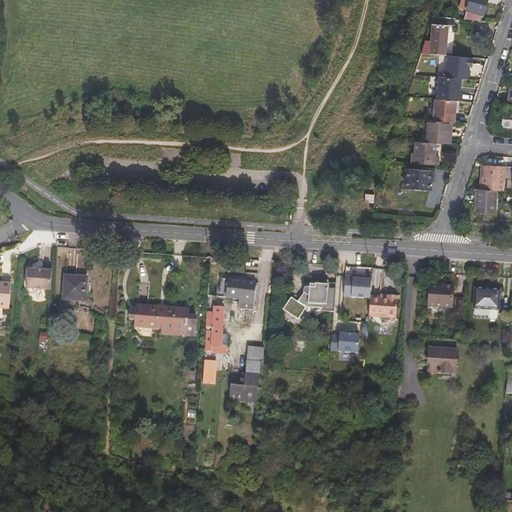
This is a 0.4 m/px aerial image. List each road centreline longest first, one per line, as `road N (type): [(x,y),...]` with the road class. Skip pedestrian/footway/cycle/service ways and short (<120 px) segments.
road 1 (residential): [(0,189),(45,222),(436,249)]
road 2 (track): [(8,168),(104,143),(305,152)]
road 3 (track): [(302,188),(310,125),(367,0)]
road 4 (unknown): [(411,247),(403,400)]
road 5 (residential): [(467,146),(511,2)]
